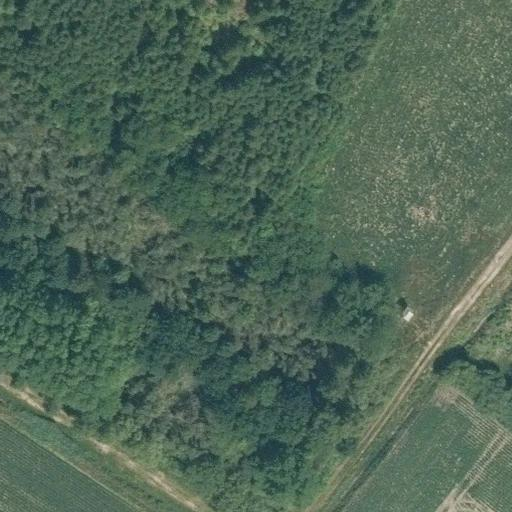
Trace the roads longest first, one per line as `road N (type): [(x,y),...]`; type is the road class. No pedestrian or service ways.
road 1 (track): [(511,251),(308,511)]
road 2 (track): [(201,511),(0,378)]
